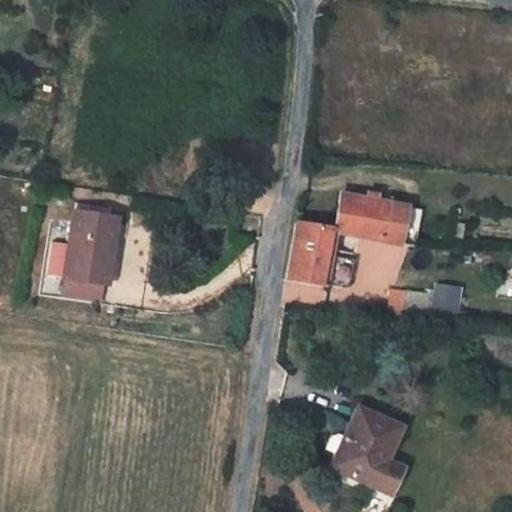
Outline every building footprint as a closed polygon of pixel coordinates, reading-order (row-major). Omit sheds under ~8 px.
[(322,206),(316,240),(320,240),(384,249),(393,250),(397,218),(371,214),(372,205),(354,202),(355,211),(322,206)] [(109,225),(68,218),(55,285),(99,292),(109,225)] [(316,240),(280,236),(273,285),(310,291),(311,287),(333,290),(337,258),(318,255),(320,240),(316,240)] [(432,291),(388,290),(388,309),(459,310),(459,285),(432,284),(432,291)] [(323,464),(318,473),(359,491),(356,496),(372,503),(386,476),(371,468),(388,434),(342,413),(329,443),(322,439),(317,451),(323,464)]
